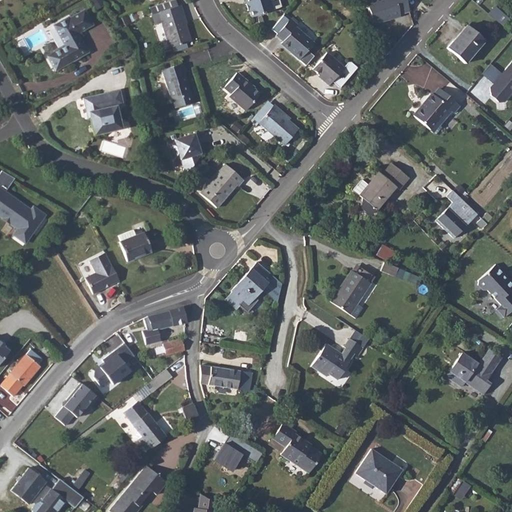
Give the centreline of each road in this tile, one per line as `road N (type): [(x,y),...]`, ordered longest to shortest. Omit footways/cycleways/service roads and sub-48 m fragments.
road 1 (residential): [(0,439),(98,331),(198,285)]
road 2 (residential): [(218,250),(173,196),(55,157),(23,124)]
road 3 (residential): [(204,0),(226,32),(337,128)]
road 4 (residential): [(257,222),(287,245),(295,278),(273,383)]
road 5 (residential): [(337,128),(448,0)]
road 6 (track): [(511,369),(425,511)]
road 7 (residential): [(198,285),(192,378),(199,412)]
road 8 (residential): [(257,222),(337,128)]
